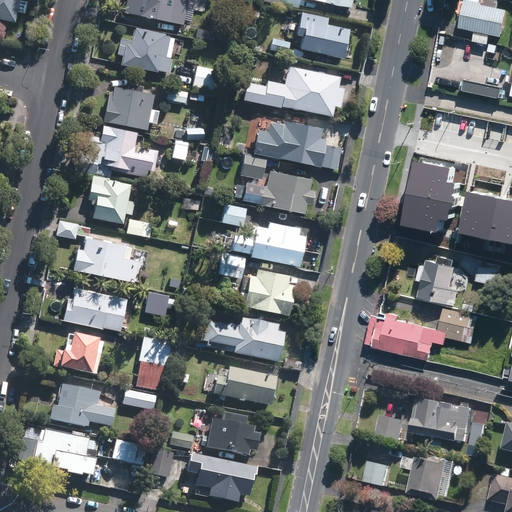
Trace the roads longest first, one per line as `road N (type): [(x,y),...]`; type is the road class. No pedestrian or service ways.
road 1 (secondary): [(409,0),(303,511)]
road 2 (residential): [(52,83),(0,341)]
